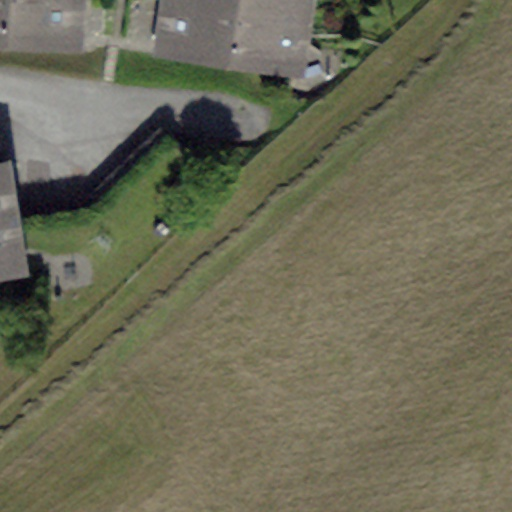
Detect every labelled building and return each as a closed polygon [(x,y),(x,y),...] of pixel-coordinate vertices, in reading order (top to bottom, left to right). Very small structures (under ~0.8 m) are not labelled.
[(0,0),(0,31),(66,36),(68,0),(0,0)] [(175,0),(170,42),(289,59),(298,0),(175,0)] [(167,136),(128,174),(168,215),(207,177),(167,136)] [(128,174),(89,211),(129,253),(168,215),(128,174)] [(129,253),(89,211),(0,223),(0,259),(3,259),(7,285),(111,271),(129,253)]
